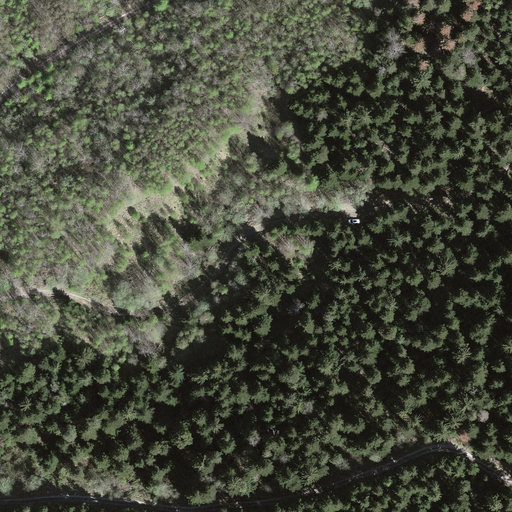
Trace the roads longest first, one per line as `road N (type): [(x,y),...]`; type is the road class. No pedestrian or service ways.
road 1 (track): [(0,302),(49,289),(122,314),(163,311),(190,299),(252,229),(455,198),(511,163)]
road 2 (track): [(0,500),(78,495),(194,508),(301,495),(436,447),(511,478)]
road 3 (track): [(163,0),(95,34),(0,99)]
